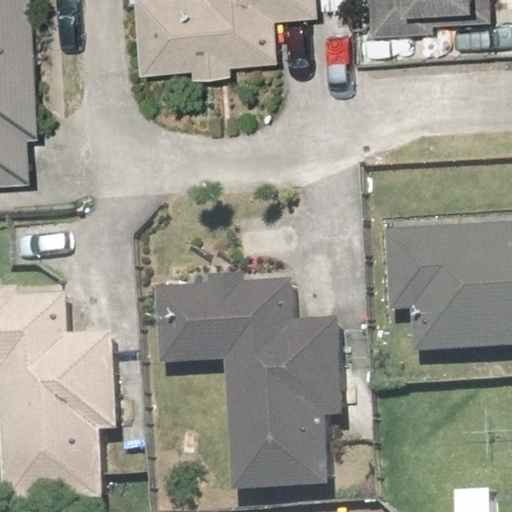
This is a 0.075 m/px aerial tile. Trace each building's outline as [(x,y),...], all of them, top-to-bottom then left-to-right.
[(0,0),(0,188),(41,185),(37,142),(47,141),(36,0),(0,0)] [(331,0),(144,0),(143,71),(295,74),(296,14),(331,15),(331,0)] [(365,0),(367,42),(506,38),(505,0),(365,0)] [(511,230),(411,227),(407,345),(511,348),(511,230)] [(0,371),(8,371),(14,495),(132,488),(123,331),(78,334),(75,287),(0,291),(0,371)] [(167,366),(240,368),(238,485),(359,488),(363,331),(307,330),(308,302),(169,299),(167,366)]
